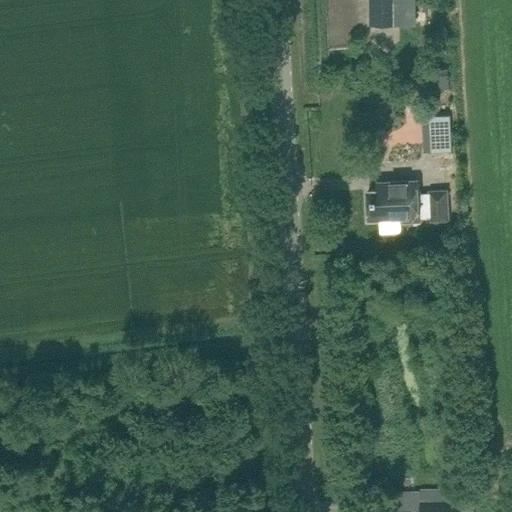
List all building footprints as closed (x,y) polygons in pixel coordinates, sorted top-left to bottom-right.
[(367,0),(369,26),(417,24),(416,0),(367,0)] [(435,89),(450,88),(450,69),(434,69),(435,89)] [(431,152),(453,151),(451,125),(430,126),(431,152)] [(431,220),(448,219),(446,190),(429,191),(429,193),(418,194),(418,180),(377,182),(377,189),(367,190),(369,219),(400,218),(400,222),(420,221),(420,217),(431,216),(431,220)] [(475,511),(475,487),(421,488),(420,511),(475,511)]
